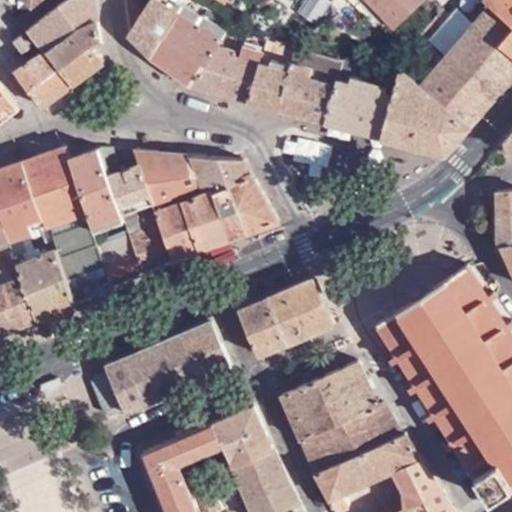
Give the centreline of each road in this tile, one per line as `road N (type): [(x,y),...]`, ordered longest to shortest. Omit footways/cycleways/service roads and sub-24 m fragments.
road 1 (tertiary): [(219,284),(0,374)]
road 2 (residential): [(309,244),(251,139),(218,124),(164,118)]
road 3 (residential): [(109,427),(259,372)]
road 4 (residential): [(259,372),(328,511)]
road 5 (tertiary): [(436,184),(309,244)]
road 6 (unknown): [(482,251),(366,330)]
road 7 (residential): [(436,184),(511,293)]
road 8 (residential): [(164,118),(131,69),(113,0)]
